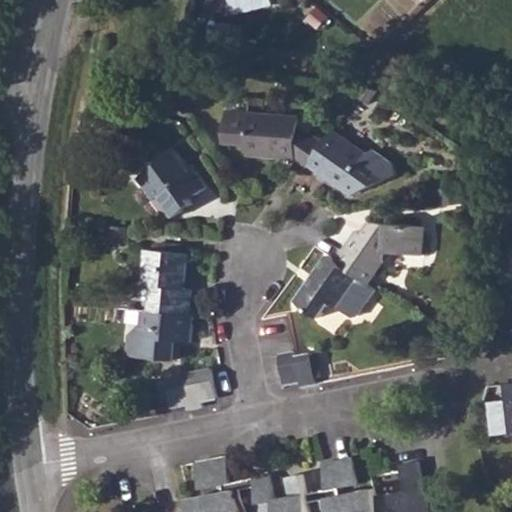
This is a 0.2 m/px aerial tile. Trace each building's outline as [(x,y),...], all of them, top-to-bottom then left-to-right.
[(245,0),(229,0),(233,11),(247,7),(245,0)] [(307,168),(308,165),(354,195),(372,186),(358,164),(366,153),(332,130),(324,143),(302,128),(300,128),(301,118),(228,109),(224,140),(249,144),(248,156),(297,161),(307,168)] [(132,119),(108,116),(106,128),(131,132),(132,119)] [(173,152),(137,178),(151,199),(159,195),(174,216),(190,205),(189,202),(205,191),(191,171),(188,174),(173,152)] [(336,261),(327,255),(310,278),(316,281),(310,288),(306,284),(294,301),(318,318),(329,303),(352,317),(357,316),(375,290),(367,283),(383,262),(380,260),(385,254),(421,258),(425,229),(375,224),(364,238),(357,233),(336,261)] [(148,310),(142,310),(141,323),(128,334),(126,356),(168,359),(169,340),(190,341),(191,314),(187,314),(190,289),(181,288),(184,253),(144,250),(140,274),(151,286),(148,310)] [(294,356),(293,351),(279,354),(284,383),(300,380),(301,386),(315,383),(309,354),(294,356)] [(201,404),(201,398),(214,395),(210,368),(196,370),(180,374),(164,377),(170,405),(185,401),(186,407),(201,404)] [(511,433),(511,384),(511,392),(511,399),(492,402),(497,436),(511,433)] [(186,493),(189,511),(187,511),(172,511),(172,510),(163,511),(238,511),(233,484),(251,480),(258,511),(272,511),(275,511),(274,511),(308,511),(306,496),(324,493),(327,511),(426,511),(421,479),(416,454),(399,458),(405,483),(372,490),(370,481),(335,489),(334,481),(354,477),(349,451),(318,458),(323,483),(304,486),(300,467),(282,470),(286,490),(271,493),(268,468),(230,475),(225,451),(195,457),(200,482),(219,479),(221,486),(186,493)]
